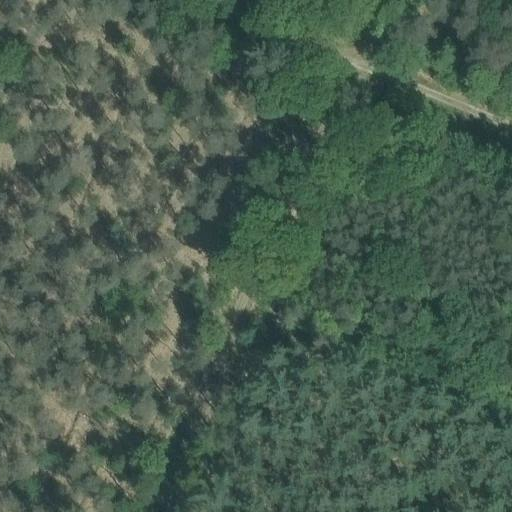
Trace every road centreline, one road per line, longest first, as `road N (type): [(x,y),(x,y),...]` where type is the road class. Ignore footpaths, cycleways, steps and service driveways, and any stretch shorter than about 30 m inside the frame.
road 1 (track): [(343,57),(150,511)]
road 2 (track): [(343,57),(511,128)]
road 3 (track): [(202,0),(343,57)]
